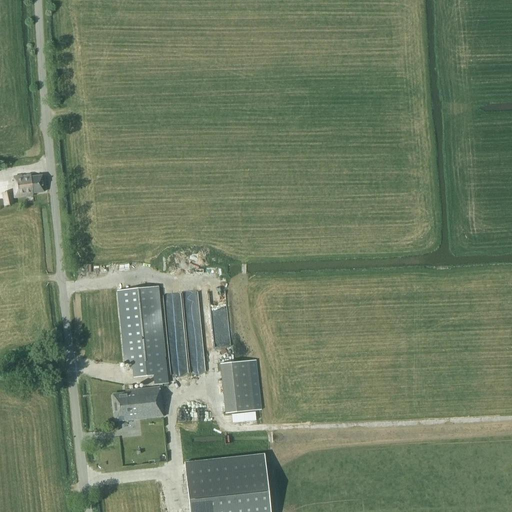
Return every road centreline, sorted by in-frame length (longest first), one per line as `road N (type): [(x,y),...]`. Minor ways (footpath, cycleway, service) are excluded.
road 1 (unclassified): [(88,511),(38,0)]
road 2 (track): [(208,395),(231,429),(511,418)]
